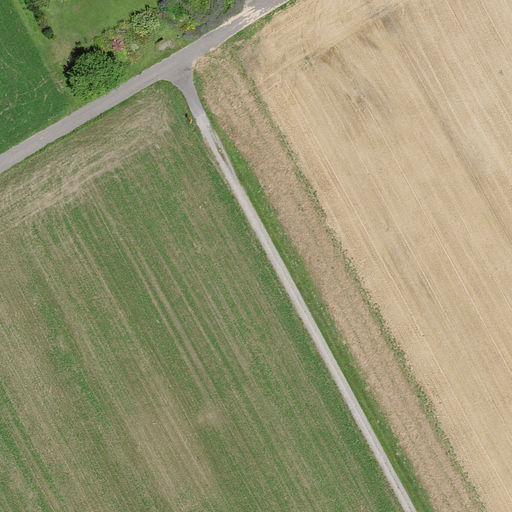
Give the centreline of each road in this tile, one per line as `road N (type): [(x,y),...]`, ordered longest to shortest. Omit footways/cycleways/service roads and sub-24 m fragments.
road 1 (track): [(413,511),(173,65)]
road 2 (unclassified): [(0,167),(279,0)]
